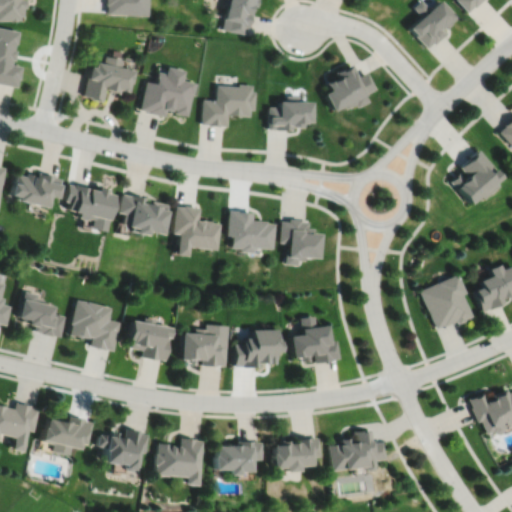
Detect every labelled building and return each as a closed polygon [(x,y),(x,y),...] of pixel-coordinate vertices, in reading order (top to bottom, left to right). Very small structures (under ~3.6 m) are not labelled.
[(0,0),(0,21),(4,21),(4,22),(12,22),(12,21),(15,21),(15,17),(19,17),(19,8),(21,8),(21,0),(0,0)] [(102,0),(102,6),(103,6),(103,14),(144,17),(144,0),(102,0)] [(223,0),(219,20),(221,21),(219,30),(241,35),(243,29),(244,29),(248,13),(246,13),(247,7),(252,8),(254,0),(223,0)] [(453,0),(464,11),(470,6),(471,7),(478,0),(453,0)] [(411,8),(420,17),(406,29),(424,49),(431,43),(432,45),(444,34),(439,29),(441,27),(443,30),(449,25),(447,23),(452,19),(437,2),(428,10),(419,1),(411,8)] [(0,29),(0,85),(11,88),(13,80),(15,80),(17,67),(6,65),(7,61),(9,61),(11,51),(9,51),(10,45),(12,45),(14,32),(0,29)] [(102,56),(99,66),(90,63),(89,69),(85,68),(82,80),(83,81),(79,97),(89,100),(89,101),(99,103),(101,92),(107,93),(107,94),(114,96),(115,92),(122,94),(124,85),(125,86),(129,70),(117,67),(119,61),(102,56)] [(321,95),(330,113),(341,107),(343,110),(352,105),(354,109),(365,103),(361,95),(372,90),(363,73),(356,77),(349,65),(342,69),(342,68),(332,72),(336,79),(330,82),(329,80),(322,84),(327,92),(321,95)] [(143,82),(136,110),(144,112),(144,114),(161,118),(163,112),(167,113),(168,110),(172,111),(171,114),(183,117),(188,96),(190,96),(193,85),(179,81),(181,72),(164,67),(162,74),(155,72),(152,84),(143,82)] [(200,100),(198,125),(205,126),(205,127),(216,128),(216,127),(223,127),(224,114),(225,114),(225,117),(237,118),(237,116),(246,117),(247,111),(250,111),(252,92),(248,92),(249,86),(235,85),(235,88),(213,86),(212,101),(200,100)] [(265,108),(265,130),(272,131),(271,132),(288,132),(288,128),(300,129),(300,126),(302,126),(302,124),(307,124),(308,104),(295,104),(295,97),(283,97),(283,103),(275,103),(274,108),(265,108)] [(495,131),(508,145),(509,144),(511,147),(511,112),(500,124),(501,125),(495,131)] [(446,181),(465,202),(475,193),(479,198),(495,185),(490,179),(496,174),(473,148),(464,156),(465,157),(455,166),(462,173),(458,176),(455,171),(450,176),(450,177),(446,181)] [(13,173),(11,181),(10,180),(7,191),(15,193),(15,197),(44,204),(47,193),(55,195),(59,178),(51,176),(52,175),(36,171),(35,175),(31,174),(31,173),(24,171),(23,175),(13,173)] [(66,183),(61,199),(67,201),(66,207),(77,210),(76,215),(78,216),(78,217),(83,218),(84,217),(86,218),(87,217),(90,217),(88,226),(100,229),(103,217),(104,217),(110,193),(100,191),(101,186),(96,184),(95,188),(72,183),(72,184),(66,183)] [(118,193),(113,211),(120,212),(117,222),(121,222),(121,224),(126,225),(125,229),(143,233),(144,229),(156,232),(163,204),(148,200),(147,202),(141,201),(142,197),(126,193),(126,194),(118,193)] [(170,205),(167,231),(173,232),(171,252),(183,254),(184,245),(211,248),(214,222),(207,221),(207,220),(193,218),(195,207),(178,204),(178,206),(170,205)] [(224,209),(222,234),(227,235),(227,246),(237,247),(236,250),(249,251),(250,246),(268,247),(270,223),(262,222),(263,220),(248,219),(249,211),(224,209)] [(277,220),(275,241),(283,242),(282,263),(293,264),(294,259),(301,260),(301,255),(314,256),(316,232),(309,231),(309,227),(304,227),(305,221),(297,220),(297,219),(285,218),(285,221),(277,220)] [(469,289),(473,298),(472,298),(478,311),(485,307),(486,309),(501,302),(498,295),(502,294),(502,295),(511,290),(511,270),(509,264),(507,265),(506,263),(495,268),(493,262),(482,267),(485,274),(474,280),(476,286),(469,289)] [(451,273),(416,290),(433,327),(438,325),(439,326),(451,320),(452,323),(460,320),(459,319),(467,315),(457,293),(460,292),(451,273)] [(0,282),(0,323),(4,324),(8,305),(1,304),(2,298),(0,297),(0,292),(2,283),(0,282)] [(22,290),(20,297),(15,316),(21,317),(20,321),(25,322),(25,323),(33,325),(31,330),(39,332),(39,333),(49,335),(50,334),(58,336),(63,315),(50,312),(52,305),(41,302),(42,299),(34,297),(35,293),(22,290)] [(74,298),(68,323),(70,323),(67,334),(80,337),(81,337),(87,338),(85,345),(101,349),(102,348),(109,350),(116,322),(105,319),(108,307),(84,302),(84,301),(74,298)] [(297,317),(298,327),(297,327),(298,333),(285,335),(289,357),(296,356),(297,361),(306,359),(305,354),(310,353),(311,362),(329,360),(329,359),(336,358),(333,339),(326,340),(323,324),(312,325),(311,315),(297,317)] [(126,319),(121,340),(127,341),(126,347),(137,349),(136,356),(152,360),(153,358),(161,360),(166,336),(165,336),(166,326),(151,323),(152,319),(140,317),(139,321),(126,319)] [(177,331),(175,358),(183,358),(183,362),(191,363),(192,358),(197,359),(197,365),(213,366),(213,365),(221,365),(225,325),(202,323),(201,328),(191,327),(191,332),(177,331)] [(230,343),(231,365),(239,365),(239,367),(255,366),(255,362),(262,362),(262,363),(270,363),(270,351),(279,351),(279,340),(273,340),(272,328),(247,329),(247,337),(240,337),(240,341),(238,341),(238,343),(230,343)] [(463,398),(467,407),(466,407),(472,422),(475,421),(481,433),(486,431),(487,434),(499,428),(498,426),(511,419),(511,391),(511,389),(502,392),(501,389),(486,395),(487,397),(482,400),(479,393),(473,395),(473,394),(463,398)] [(0,405),(0,434),(12,437),(9,449),(20,451),(25,430),(30,431),(35,409),(27,407),(28,405),(12,401),(11,408),(3,407),(3,406),(0,405)] [(45,416),(42,427),(41,427),(37,441),(49,443),(47,450),(63,454),(65,447),(72,449),(73,443),(82,445),(87,422),(80,420),(80,419),(66,415),(65,421),(45,416)] [(94,434),(92,446),(98,447),(98,450),(99,450),(97,462),(111,464),(111,463),(118,464),(117,468),(128,470),(132,451),(139,453),(143,434),(135,433),(136,431),(120,428),(119,438),(113,436),(114,432),(106,431),(105,436),(103,436),(103,434),(96,433),(96,434),(94,434)] [(324,444),(328,470),(360,466),(361,468),(370,467),(370,465),(372,465),(371,460),(381,458),(379,441),(369,442),(367,430),(363,430),(362,429),(349,431),(351,441),(346,441),(345,437),(336,438),(337,444),(334,444),(334,443),(324,444)] [(153,443),(152,454),(150,454),(149,465),(150,465),(149,474),(181,477),(180,484),(193,485),(198,441),(191,440),(191,438),(176,437),(175,446),(164,445),(164,444),(153,443)] [(268,444),(269,453),(267,453),(269,468),(280,467),(280,472),(294,470),(293,466),(307,465),(306,456),(316,456),(314,437),(306,438),(306,437),(290,438),(291,441),(286,442),(285,439),(276,440),(276,443),(268,444)] [(211,446),(211,455),(209,455),(209,469),(224,469),(223,474),(234,475),(234,471),(246,471),(247,459),(257,459),(257,442),(250,442),(250,440),(233,440),(233,445),(227,444),(227,443),(220,443),(220,446),(211,446)]
